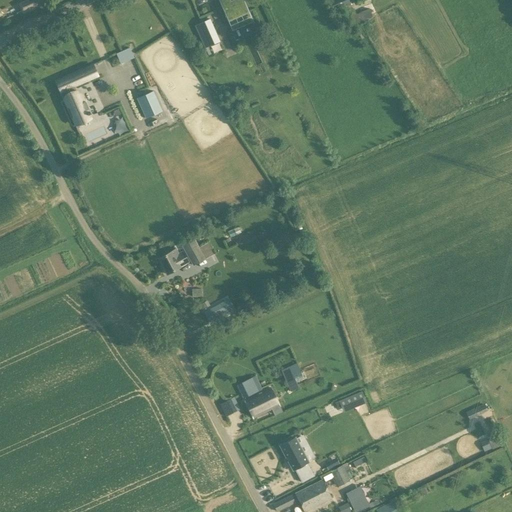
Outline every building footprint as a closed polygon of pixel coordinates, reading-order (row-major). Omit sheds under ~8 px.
[(40,0),(26,0),(19,4),(24,14),(43,5),(40,0)] [(235,0),(230,2),(229,0),(218,0),(228,21),(235,18),(238,26),(251,20),(248,13),(248,12),(242,0),(235,0)] [(352,8),(350,3),(348,0),(333,0),(331,1),(334,10),(344,6),(346,10),(349,15),(355,23),(372,16),(369,8),(356,14),(352,8)] [(219,41),(209,19),(195,26),(205,48),(219,41)] [(121,63),(135,56),(130,46),(116,53),(121,63)] [(67,87),(97,74),(93,64),(63,77),(67,87)] [(153,91),(137,98),(146,118),(162,111),(153,91)] [(64,101),(75,125),(91,118),(90,117),(91,117),(89,114),(90,113),(90,111),(88,112),(87,109),(80,94),(64,101)] [(227,230),(230,237),(242,233),(239,226),(227,230)] [(193,266),(204,259),(193,239),(182,245),(190,261),(193,266)] [(182,251),(178,253),(176,249),(158,258),(167,274),(180,267),(180,266),(188,261),(182,251)] [(293,375),(285,379),(288,385),(296,382),(293,375)] [(243,398),(254,393),(247,380),(237,385),(243,398)] [(281,412),(279,406),(280,405),(272,387),(245,400),(253,418),(272,409),(275,415),(281,412)] [(338,401),(341,407),(341,408),(364,398),(361,391),(338,401)] [(220,402),(225,415),(240,409),(235,397),(220,402)] [(484,404),(466,412),(469,418),(487,410),(484,404)] [(498,436),(488,440),(492,449),(501,445),(498,436)] [(297,467),(284,442),(269,450),(282,475),(289,471),(292,476),(287,479),(291,487),(303,480),(296,467),(297,467)] [(366,461),(363,457),(352,462),(355,467),(366,461)] [(330,471),(332,474),(338,486),(349,481),(342,465),(330,471)] [(324,482),(297,496),(304,511),(332,498),(324,482)] [(291,496),(273,505),(277,511),(278,511),(295,503),(291,496)] [(353,503),(358,511),(362,511),(374,506),(372,502),(368,504),(365,497),(353,503)] [(347,503),(340,506),(342,511),(348,511),(351,511),(347,503)]
